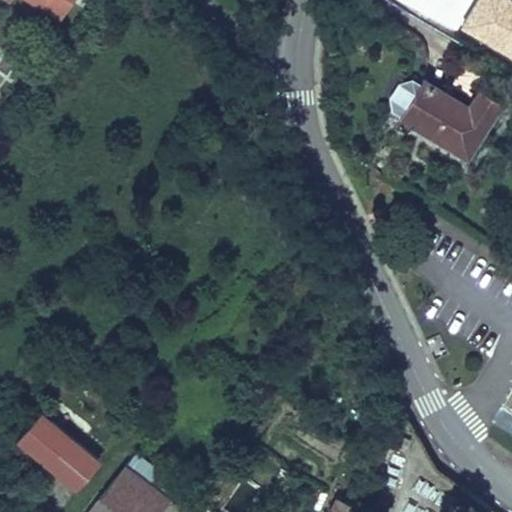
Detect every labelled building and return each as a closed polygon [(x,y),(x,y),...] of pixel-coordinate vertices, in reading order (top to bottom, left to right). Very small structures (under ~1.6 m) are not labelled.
[(27,0),(43,9),(48,1),(64,10),(70,0),(27,0)] [(48,1),(43,9),(59,19),(64,10),(48,1)] [(392,102),(460,145),(492,92),(469,78),(456,98),(412,70),(392,102)] [(96,442),(35,394),(12,424),(73,471),(96,442)] [(140,511),(157,489),(165,478),(123,447),(75,508),(79,511),(140,511)] [(346,480),(329,511),(359,511),(369,492),(346,480)] [(178,511),(182,506),(157,489),(140,511),(178,511)] [(222,511),(191,492),(182,506),(178,511),(222,511)]
